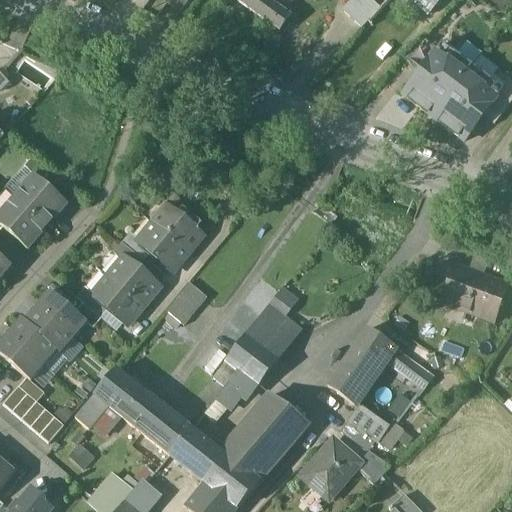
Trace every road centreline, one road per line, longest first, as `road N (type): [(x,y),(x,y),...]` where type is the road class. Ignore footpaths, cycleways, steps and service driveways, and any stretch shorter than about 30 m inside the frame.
road 1 (tertiary): [(511,200),(45,0)]
road 2 (residential): [(0,317),(95,210)]
